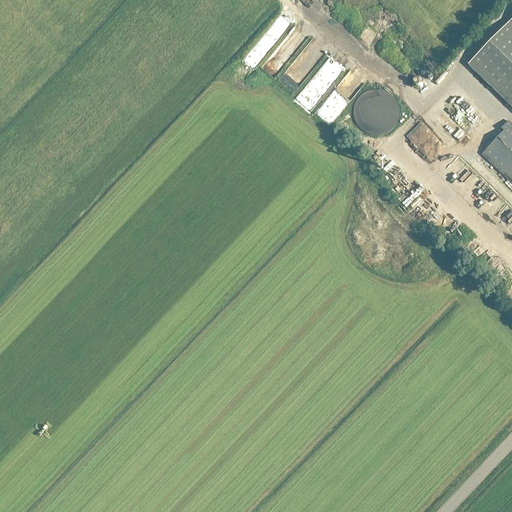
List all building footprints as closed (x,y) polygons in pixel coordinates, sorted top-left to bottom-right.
[(511,17),(467,64),(511,107),(511,17)] [(317,81),(333,60),(319,50),(303,71),(317,81)] [(319,85),(351,104),(359,90),(344,81),(347,76),(335,69),(341,58),(337,56),(330,68),(319,85)] [(368,132),(375,134),(382,134),(388,131),(394,127),(398,122),(400,116),(401,109),(399,103),(396,97),(392,93),(387,89),(380,88),(374,88),(368,89),(362,93),(358,98),(355,104),(354,111),(355,117),(358,124),(362,129),(368,132)] [(503,131),(482,154),(511,182),(511,123),(509,120),(501,128),(503,131)] [(420,150),(422,148),(425,150),(432,142),(414,125),(404,135),(420,150)] [(498,226),(511,212),(511,190),(471,151),(461,161),(474,175),(460,189),(498,226)] [(501,237),(505,233),(499,228),(495,232),(501,237)]
